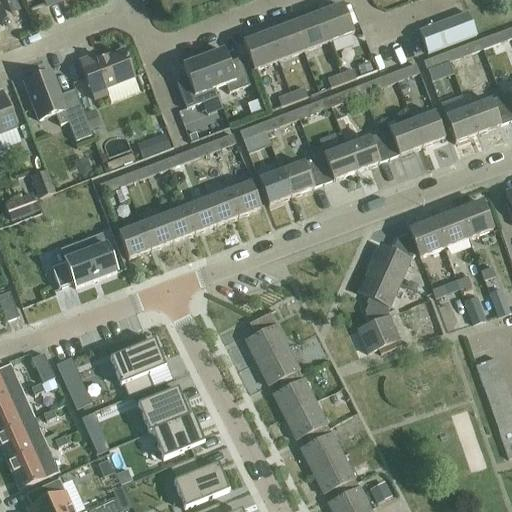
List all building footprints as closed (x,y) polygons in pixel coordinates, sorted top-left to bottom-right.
[(43,0),(47,8),(61,3),(59,0),(43,0)] [(345,7),(320,17),(330,44),(355,35),(345,7)] [(456,20),(464,42),(476,37),(468,15),(456,20)] [(330,44),(320,17),(294,26),(305,54),(330,44)] [(464,42),(456,20),(444,24),(452,47),(464,42)] [(452,47),(444,24),(419,34),(428,56),(452,47)] [(305,54),(294,26),(269,36),(279,63),(305,54)] [(511,39),(511,29),(479,42),(483,51),(511,39)] [(279,63),(269,36),(243,45),(254,73),(279,63)] [(479,42),(447,55),(450,64),(483,51),(479,42)] [(80,64),(94,102),(108,97),(105,91),(134,79),(124,53),(95,64),(93,59),(80,64)] [(203,60),(215,91),(226,87),(229,95),(250,88),(240,61),(229,65),(224,53),(203,60)] [(450,64),(447,55),(423,64),(426,73),(438,68),(449,64),(450,64)] [(188,81),(176,85),(186,112),(218,100),(215,91),(203,60),(183,68),(188,81)] [(449,64),(438,68),(443,81),(454,77),(449,64)] [(362,77),(373,72),(370,65),(359,69),(362,77)] [(394,75),(397,84),(419,76),(415,67),(394,75)] [(341,76),(344,85),(358,80),(354,71),(341,76)] [(76,144),(92,138),(90,133),(84,118),(74,92),(60,98),(51,75),(25,85),(39,123),(56,117),(60,128),(68,125),(76,144)] [(397,84),(394,75),(360,88),(364,97),(397,84)] [(344,85),(341,76),(328,81),(332,90),(344,85)] [(275,101),(298,92),(293,80),(271,88),(275,101)] [(360,88),(328,100),(331,109),(364,97),(360,88)] [(291,95),(295,105),(309,99),(305,90),(291,95)] [(511,94),(501,99),(511,125),(511,124),(511,94)] [(0,152),(1,152),(0,148),(0,136),(17,131),(4,95),(0,96),(0,152)] [(295,105),(291,95),(279,100),(282,109),(295,105)] [(462,99),(441,107),(446,120),(456,146),(478,138),(468,112),(467,112),(462,99)] [(511,125),(501,99),(468,112),(478,138),(511,125)] [(331,109),(328,100),(295,113),(298,122),(331,109)] [(246,105),(251,117),(262,113),(258,101),(246,105)] [(298,122),(295,113),(262,125),(266,134),(298,122)] [(94,114),(84,118),(90,133),(100,129),(94,114)] [(413,124),(422,150),(445,142),(435,116),(413,124)] [(413,124),(379,137),(389,163),(422,150),(413,124)] [(266,134),(262,125),(238,134),(242,144),(253,139),(265,135),(266,134)] [(267,142),(265,135),(253,139),(256,146),(267,142)] [(151,143),(157,156),(170,151),(165,137),(151,143)] [(210,145),(213,154),(235,146),(232,137),(210,145)] [(379,137),(347,149),(357,175),(389,163),(379,137)] [(210,145),(189,154),(192,163),(213,154),(210,145)] [(357,175),(347,149),(314,161),(324,188),(357,175)] [(189,154),(167,162),(170,171),(192,163),(189,154)] [(133,156),(107,166),(110,174),(136,164),(133,156)] [(314,161),(281,174),(291,200),(324,188),(314,161)] [(170,171),(167,162),(145,170),(149,179),(170,171)] [(149,179),(145,170),(123,179),(126,188),(149,179)] [(40,202),(55,197),(47,173),(31,179),(40,202)] [(291,200),(281,174),(259,182),(269,208),(291,200)] [(126,188),(123,179),(100,187),(103,196),(126,188)] [(229,194),(238,219),(261,211),(251,185),(229,194)] [(238,219),(229,194),(207,202),(217,228),(238,219)] [(13,224),(40,213),(33,196),(7,206),(13,224)] [(217,228),(207,202),(186,210),(195,236),(217,228)] [(482,204),(457,214),(468,242),(493,232),(482,204)] [(195,236),(186,210),(164,219),(174,244),(195,236)] [(457,214),(433,223),(444,251),(468,242),(457,214)] [(164,219),(141,227),(151,253),(174,244),(164,219)] [(444,251),(433,223),(409,233),(411,237),(418,256),(420,261),(444,251)] [(151,253),(141,227),(118,236),(128,262),(151,253)] [(418,256),(411,237),(398,242),(394,249),(392,248),(390,253),(380,249),(369,272),(400,287),(413,258),(418,256)] [(75,291),(116,275),(106,248),(65,264),(65,265),(51,271),(59,291),(73,286),(75,291)] [(491,271),(481,275),(485,284),(495,280),(491,271)] [(400,287),(369,272),(358,297),(369,301),(366,306),(368,307),(364,314),(370,327),(390,319),(388,314),(400,287)] [(417,278),(423,293),(430,290),(425,275),(417,278)] [(460,294),(471,290),(467,280),(457,284),(460,294)] [(409,283),(406,289),(416,293),(419,287),(409,283)] [(460,294),(457,284),(448,288),(452,297),(460,294)] [(437,303),(446,299),(443,290),(433,294),(437,303)] [(498,319),(510,314),(501,292),(489,296),(498,319)] [(0,298),(0,307),(7,325),(19,320),(9,295),(0,298)] [(465,304),(474,327),(487,323),(477,299),(465,304)] [(402,321),(405,328),(421,322),(418,314),(402,321)] [(258,366),(288,350),(271,316),(252,325),(258,336),(246,342),(258,366)] [(390,319),(370,327),(358,332),(368,357),(379,352),(381,357),(402,348),(390,319)] [(427,327),(431,338),(440,335),(436,324),(427,327)] [(129,354),(110,361),(115,374),(121,389),(123,388),(126,396),(128,401),(129,401),(135,398),(153,391),(150,384),(148,378),(158,373),(165,370),(160,357),(157,350),(154,343),(129,354)] [(302,376),(288,350),(258,366),(269,387),(281,382),(283,386),(302,376)] [(43,386),(55,381),(44,357),(32,362),(43,386)] [(479,379),(500,372),(496,360),(475,368),(479,379)] [(79,382),(71,362),(56,369),(65,388),(79,382)] [(0,405),(22,395),(10,368),(0,372),(0,405)] [(500,372),(479,379),(483,390),(504,383),(500,372)] [(302,376),(283,386),(285,391),(274,397),(285,419),(315,403),(302,376)] [(55,381),(43,386),(46,395),(58,389),(55,381)] [(508,394),(504,383),(483,390),(487,401),(508,394)] [(34,398),(44,394),(41,387),(31,391),(34,398)] [(189,419),(183,405),(177,391),(137,408),(149,436),(192,418),(192,417),(189,419)] [(342,391),(333,396),(339,406),(347,402),(342,391)] [(511,406),(508,394),(487,401),(491,413),(511,406)] [(0,436),(34,421),(22,395),(0,405),(0,436)] [(330,431),(315,403),(285,419),(297,443),(309,437),(311,440),(330,431)] [(511,418),(511,406),(491,413),(495,424),(511,418)] [(53,413),(43,417),(46,425),(56,420),(53,413)] [(80,422),(87,437),(100,431),(94,416),(80,422)] [(192,418),(149,436),(152,435),(157,449),(163,463),(183,454),(204,446),(200,435),(193,418),(192,418)] [(511,430),(511,418),(495,424),(498,435),(511,430)] [(34,421),(0,436),(0,449),(7,465),(46,448),(34,421)] [(511,430),(498,435),(503,449),(511,445),(511,430)] [(330,431),(311,440),(313,445),(301,451),(313,473),(343,458),(330,431)] [(64,439),(55,444),(58,451),(68,447),(64,439)] [(465,464),(480,461),(475,439),(460,442),(465,464)] [(511,459),(511,445),(503,449),(507,462),(511,459)] [(58,475),(46,448),(7,465),(19,492),(58,475)] [(357,485),(343,458),(313,473),(325,496),(337,490),(339,495),(357,485)] [(172,470),(170,471),(175,484),(173,485),(184,511),(217,499),(229,494),(224,481),(221,474),(219,469),(218,467),(214,469),(213,469),(209,470),(204,472),(200,474),(197,467),(195,460),(172,470)] [(107,463),(98,467),(103,480),(112,476),(107,463)] [(121,488),(132,483),(127,472),(116,477),(121,488)] [(59,484),(27,498),(32,510),(28,511),(84,511),(71,483),(61,488),(59,484)] [(357,485),(339,495),(342,499),(330,506),(332,511),(370,511),(371,511),(357,485)] [(391,500),(383,485),(370,492),(377,506),(391,500)] [(122,490),(112,494),(116,502),(117,504),(127,499),(122,490)] [(116,502),(101,508),(103,511),(120,511),(117,504),(116,502)]
